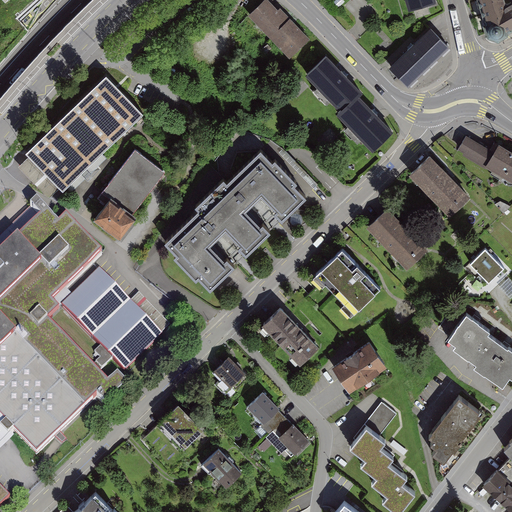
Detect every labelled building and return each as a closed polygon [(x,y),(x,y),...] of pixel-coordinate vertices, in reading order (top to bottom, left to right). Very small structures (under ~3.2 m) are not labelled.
[(7,1),(20,15),(16,19),(19,23),(44,0),(2,0),(5,2),(7,1)] [(405,0),(409,12),(437,4),(436,0),(405,0)] [(502,0),(472,0),(485,37),(494,40),(502,37),(504,33),(511,28),(511,0),(506,0),(503,2),(502,0)] [(275,18),(262,5),(245,22),(266,44),(285,25),(277,16),(275,18)] [(306,46),(285,25),(266,44),(286,65),(306,46)] [(389,69),(407,88),(449,49),(430,29),(389,69)] [(338,120),(355,103),(358,100),(323,64),(302,83),(338,120)] [(103,81),(22,160),(59,198),(141,120),(103,81)] [(370,157),(390,138),(355,103),(338,120),(335,122),(370,157)] [(511,189),(511,156),(511,157),(510,159),(492,149),(489,156),(463,142),(455,157),(461,160),(460,162),(511,189)] [(89,224),(116,245),(133,223),(130,221),(163,179),(132,155),(98,199),(105,204),(89,224)] [(275,217),(273,219),(280,226),(304,203),(292,191),(295,189),(272,166),(271,168),(258,155),(225,188),(221,184),(217,188),(244,216),(260,201),(275,217)] [(406,182),(446,225),(467,205),(427,162),(406,182)] [(258,231),(244,216),(217,188),(197,208),(223,236),(238,252),(236,253),(244,262),(269,238),(260,229),(258,231)] [(209,251),(223,236),(197,208),(192,212),(196,215),(162,248),(174,262),(172,264),(193,287),(196,284),(208,296),(232,272),(224,264),(222,266),(209,251)] [(114,382),(105,391),(95,381),(109,367),(98,355),(92,361),(96,367),(88,374),(44,329),(56,317),(48,309),(97,263),(62,226),(55,233),(32,209),(27,215),(37,225),(0,259),(0,428),(34,463),(94,406),(102,414),(124,393),(114,382)] [(367,233),(405,276),(426,257),(387,215),(367,233)] [(468,269),(487,287),(501,273),(483,254),(468,269)] [(353,320),(379,295),(342,257),(317,282),(353,320)] [(59,314),(121,379),(160,343),(97,279),(59,314)] [(147,313),(166,330),(171,324),(151,308),(147,313)] [(262,332),(298,371),(316,354),(280,315),(262,332)] [(451,350),(474,366),(493,342),(486,337),(488,334),(465,317),(446,341),(454,347),(451,350)] [(501,391),(511,375),(511,355),(493,342),(474,366),(471,370),(501,391)] [(330,373),(347,397),(385,372),(368,347),(330,373)] [(212,391),(223,403),(231,395),(230,392),(243,380),(228,364),(212,379),(218,386),(212,391)] [(251,423),(267,440),(284,424),(276,416),(277,415),(261,398),(245,414),(252,422),(251,423)] [(445,464),(483,415),(459,398),(429,438),(434,441),(431,444),(437,449),(432,455),(445,464)] [(358,470),(376,483),(388,468),(392,462),(380,453),(385,447),(378,441),(394,420),(380,409),(347,451),(364,463),(358,470)] [(157,428),(182,454),(201,436),(176,410),(157,428)] [(290,430),(284,424),(267,440),(275,448),(278,445),(286,453),(282,457),(289,463),(292,459),(294,461),(308,447),(291,429),(290,430)] [(210,482),(212,480),(225,493),(239,479),(217,456),(200,472),(210,482)] [(511,478),(501,467),(485,483),(511,509),(511,478)] [(381,506),(388,511),(403,511),(414,499),(401,489),(406,482),(388,468),(376,483),(371,489),(386,500),(381,506)] [(0,504),(10,495),(0,484),(0,504)] [(105,511),(93,499),(80,511),(105,511)]
